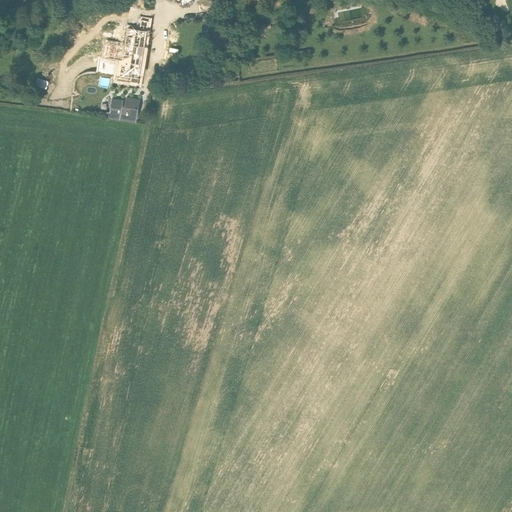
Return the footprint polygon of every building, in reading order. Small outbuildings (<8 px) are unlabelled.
[(133,85),(141,86),(146,23),(139,23),(138,32),(126,31),(124,51),(110,50),(109,63),(121,64),(119,79),(133,80),(133,85)] [(271,29),(269,23),(264,25),(264,24),(259,26),(261,32),(266,30),(271,29)] [(225,24),(213,24),(214,40),(226,40),(225,24)] [(36,84),(48,87),(50,79),(38,76),(36,84)] [(136,122),(139,100),(126,98),(124,105),(114,103),(111,118),(136,122)]
